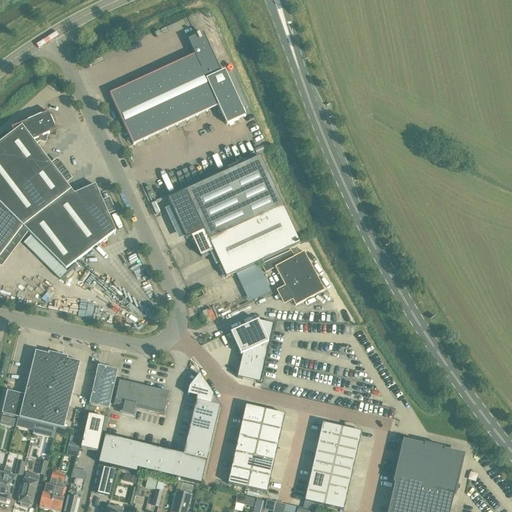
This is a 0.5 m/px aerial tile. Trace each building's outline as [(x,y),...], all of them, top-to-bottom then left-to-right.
[(195,55),(110,94),(133,145),(218,106),(227,125),(246,117),(225,71),(221,73),(203,32),(188,39),(195,55)] [(60,92),(53,94),(55,102),(62,101),(60,92)] [(22,227),(65,269),(115,231),(95,185),(74,195),(36,144),(39,142),(45,143),(46,138),(43,138),(43,137),(57,131),(48,112),(20,124),(21,126),(0,142),(0,204),(10,214),(22,227)] [(186,191),(168,200),(186,239),(192,237),(193,239),(190,241),(197,248),(201,257),(213,251),(226,278),(291,248),(300,244),(283,207),(260,157),(186,191)] [(0,256),(22,227),(10,214),(0,204),(0,256)] [(123,248),(128,263),(136,260),(131,246),(123,248)] [(275,268),(295,306),(324,291),(304,252),(294,257),(291,251),(261,265),(265,273),(275,268)] [(130,270),(140,266),(138,261),(128,265),(130,270)] [(93,269),(101,283),(99,284),(102,290),(107,287),(103,279),(108,276),(102,265),(93,269)] [(143,272),(136,275),(140,284),(148,281),(143,272)] [(199,294),(213,281),(208,276),(195,289),(199,294)] [(111,315),(112,314),(117,321),(123,317),(114,303),(106,308),(111,315)] [(90,307),(88,314),(100,317),(102,310),(90,307)] [(260,384),(274,325),(258,321),(230,334),(240,356),(242,355),(237,378),(260,384)] [(72,394),(80,363),(67,360),(67,358),(49,353),(48,355),(35,352),(24,395),(7,390),(1,413),(63,429),(72,394)] [(108,409),(117,371),(98,366),(90,399),(89,405),(108,409)] [(216,421),(219,407),(211,405),(213,396),(199,375),(199,376),(200,378),(195,385),(193,384),(189,388),(187,395),(197,398),(192,415),(216,421)] [(122,412),(133,414),(135,408),(164,414),(169,393),(119,382),(114,403),(124,405),(122,412)] [(245,406),(227,484),(267,493),(285,415),(245,406)] [(105,419),(88,415),(80,449),(97,452),(105,419)] [(216,421),(192,415),(189,429),(213,434),(216,421)] [(362,433),(322,424),(304,502),(344,511),(362,433)] [(213,434),(189,429),(186,442),(209,448),(213,434)] [(81,439),(71,436),(68,446),(78,449),(81,439)] [(119,440),(105,436),(98,464),(112,467),(119,440)] [(132,443),(119,440),(112,467),(125,470),(132,443)] [(209,448),(186,442),(183,455),(206,461),(209,448)] [(425,447),(405,442),(388,511),(451,511),(465,455),(445,451),(445,448),(426,444),(425,447)] [(146,446),(132,443),(125,470),(136,473),(137,469),(140,470),(146,446)] [(159,450),(146,446),(140,470),(153,473),(159,450)] [(172,453),(159,450),(153,473),(167,476),(172,453)] [(183,455),(172,453),(167,476),(200,485),(206,461),(183,455)] [(22,477),(25,463),(18,461),(14,475),(22,477)] [(40,461),(37,475),(45,476),(48,462),(41,461),(40,461)] [(0,488),(0,501),(6,503),(7,500),(10,501),(15,478),(9,476),(11,468),(5,467),(0,488)] [(118,472),(101,468),(95,493),(111,497),(118,472)] [(43,491),(39,508),(44,509),(44,510),(47,511),(48,510),(50,510),(58,474),(53,472),(50,485),(45,484),(43,491)] [(72,473),(68,485),(75,487),(80,476),(72,473)] [(24,480),(19,503),(20,504),(20,507),(28,509),(29,506),(31,506),(37,483),(38,483),(39,477),(26,474),(24,480)] [(65,475),(58,474),(50,510),(52,511),(56,511),(57,511),(60,511),(66,488),(60,487),(61,483),(63,484),(65,475)] [(155,490),(158,478),(148,475),(145,488),(155,490)] [(158,508),(164,486),(158,484),(156,490),(155,490),(151,506),(158,508)] [(187,511),(191,496),(191,495),(193,487),(183,484),(180,493),(176,492),(170,511),(187,511)] [(70,487),(63,511),(77,511),(83,491),(70,487)] [(199,503),(208,505),(211,493),(202,491),(199,503)] [(257,499),(254,510),(261,511),(263,511),(264,510),(265,505),(266,502),(257,499)] [(265,505),(264,510),(271,511),(272,511),(275,504),(267,501),(266,502),(265,505)] [(275,504),(272,511),(283,511),(285,505),(275,503),(275,504)]
